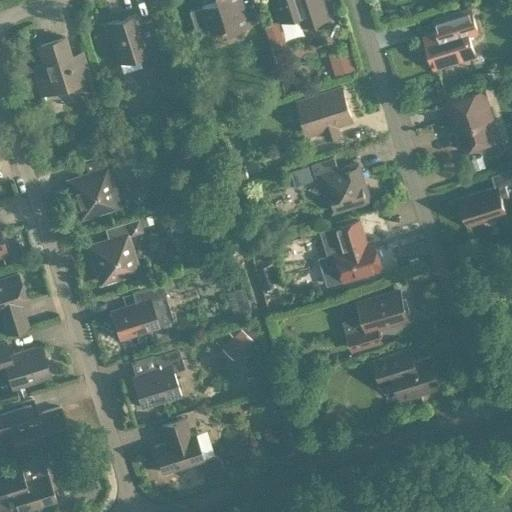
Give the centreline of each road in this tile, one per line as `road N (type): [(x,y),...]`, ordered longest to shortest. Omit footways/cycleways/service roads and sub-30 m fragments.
road 1 (residential): [(130,511),(0,85)]
road 2 (residential): [(155,511),(511,400)]
road 3 (residential): [(457,316),(355,0)]
